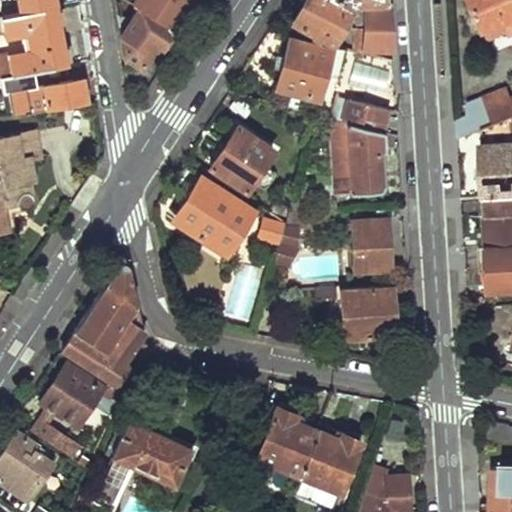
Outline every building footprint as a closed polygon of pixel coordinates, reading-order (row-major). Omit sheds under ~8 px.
[(18,0),(21,10),(55,3),(54,0),(18,0)] [(132,0),(131,4),(137,8),(120,36),(123,55),(140,66),(154,43),(161,47),(190,0),(132,0)] [(319,33),(327,37),(345,0),(297,0),(298,0),(302,3),(293,20),(312,30),(310,34),(315,38),(319,33)] [(361,49),(391,51),(387,0),(345,0),(351,3),(351,49),(361,52),(361,49)] [(511,0),(469,0),(487,39),(511,28),(511,29),(511,0)] [(55,3),(21,10),(0,13),(0,14),(4,33),(23,29),(25,49),(6,54),(8,62),(0,63),(0,74),(33,68),(64,62),(55,3)] [(272,85),(316,98),(323,72),(329,49),(287,37),(272,85)] [(344,53),(329,49),(323,72),(338,76),(344,53)] [(11,113),(88,99),(83,76),(36,83),(33,68),(0,74),(0,75),(3,91),(7,91),(11,113)] [(511,94),(509,96),(504,86),(464,102),(467,113),(454,119),(455,139),(478,128),(511,114),(511,94)] [(329,119),(380,130),(386,110),(330,96),(325,118),(329,119)] [(483,196),(511,193),(511,114),(478,128),(483,196)] [(335,193),(376,191),(375,149),(383,148),(382,131),(380,130),(329,119),(335,193)] [(209,165),(239,184),(266,144),(235,123),(209,165)] [(0,228),(17,225),(14,201),(20,200),(22,202),(26,204),(29,204),(31,203),(34,200),(36,197),(36,195),(36,193),(34,190),(32,188),(31,179),(37,178),(32,155),(42,153),(37,128),(0,134),(0,228)] [(181,222),(224,252),(252,211),(200,174),(187,193),(196,200),(181,222)] [(286,211),(308,210),(308,192),(292,194),(286,211)] [(298,226),(312,225),(310,210),(308,210),(286,211),(282,225),(282,227),(298,226)] [(511,244),(511,211),(484,215),(486,246),(511,244)] [(352,273),(389,271),(385,219),(347,220),(352,273)] [(258,236),(278,242),(282,227),(282,225),(263,220),(258,236)] [(297,247),(298,226),(282,227),(278,242),(273,260),(286,264),(297,247)] [(489,289),(511,288),(511,244),(486,246),(489,289)] [(74,332),(132,371),(139,359),(145,345),(128,272),(126,268),(125,265),(121,264),(118,265),(74,332)] [(337,303),(338,286),(313,284),(312,301),(337,303)] [(343,336),(384,333),(383,309),(390,308),(388,287),(339,289),(343,336)] [(114,388),(122,393),(132,371),(74,332),(62,350),(107,378),(104,382),(114,388)] [(98,392),(108,398),(114,388),(104,382),(103,385),(67,362),(41,401),(49,406),(56,410),(77,424),(98,392)] [(56,410),(49,406),(42,418),(49,422),(56,410)] [(252,456),(295,475),(314,431),(291,421),(293,415),(273,407),(252,456)] [(49,422),(42,418),(33,431),(72,458),(81,443),(49,422)] [(130,466),(172,484),(190,448),(127,418),(90,498),(109,508),(130,466)] [(3,487),(23,500),(54,454),(19,431),(0,457),(0,478),(6,482),(3,487)] [(295,475),(337,491),(358,440),(341,433),(337,439),(314,431),(295,475)] [(511,511),(511,466),(494,466),(496,503),(479,501),(479,511),(498,511),(511,511)] [(406,474),(385,474),(368,475),(354,511),(386,511),(408,510),(406,474)]
